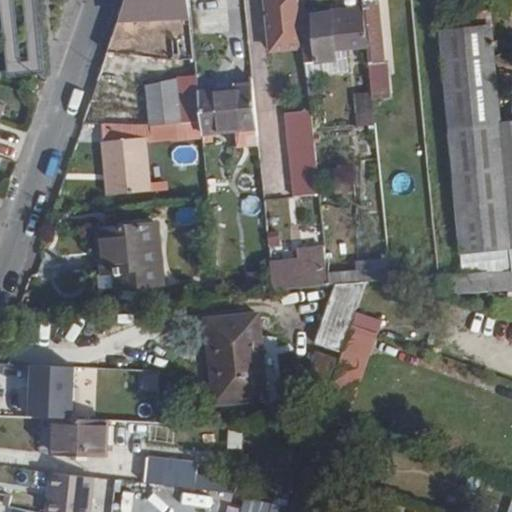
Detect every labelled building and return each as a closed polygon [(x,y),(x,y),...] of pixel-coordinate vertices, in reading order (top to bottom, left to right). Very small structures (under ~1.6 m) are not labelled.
[(189,0),(126,0),(119,23),(109,50),(175,58),(195,56),(189,0)] [(303,15),(301,0),(268,0),(274,48),(305,44),(303,15)] [(380,0),(364,0),(371,62),(387,61),(380,0)] [(339,60),(338,49),(368,47),(365,7),(312,12),(313,14),(303,15),(305,44),(307,61),(316,60),(317,63),(319,62),(321,76),(350,72),(348,60),(339,60)] [(454,177),(511,171),(511,120),(502,121),(493,23),(440,29),(454,177)] [(168,124),(182,122),(178,78),(148,84),(152,125),(165,124),(168,124)] [(377,112),(399,110),(396,85),(374,87),(377,112)] [(202,120),(203,133),(235,131),(237,146),(260,144),(254,90),(254,86),(199,91),(202,120)] [(375,121),(373,94),(356,96),(358,123),(375,121)] [(121,121),(121,103),(91,102),(90,120),(121,121)] [(294,196),(320,193),(308,109),(282,113),(294,196)] [(168,124),(171,142),(204,139),(203,136),(203,133),(202,120),(182,122),(168,124)] [(105,141),(102,141),(107,195),(171,189),(170,180),(152,182),(148,136),(166,135),(165,124),(152,125),(146,125),(103,123),(105,141)] [(511,171),(454,177),(462,254),(511,248),(511,171)] [(98,229),(103,276),(115,275),(116,289),(166,284),(160,222),(98,229)] [(273,263),(276,291),(329,285),(329,284),(328,272),(325,247),(298,250),(300,261),(273,263)] [(358,269),(328,272),(329,284),(391,279),(389,257),(357,259),(358,269)] [(511,269),(439,275),(441,295),(511,289),(511,269)] [(368,281),(354,324),(372,330),(390,279),(368,281)] [(367,281),(335,284),(315,342),(341,352),(367,281)] [(511,298),(509,298),(496,298),(495,314),(511,319),(511,298)] [(207,319),(210,346),(219,345),(224,403),(269,398),(260,313),(207,319)] [(216,404),(224,403),(219,345),(210,346),(216,404)] [(315,349),(301,387),(323,394),(336,356),(315,349)] [(54,417),(52,454),(107,457),(109,419),(54,417)] [(241,453),(243,434),(226,433),(225,452),(241,453)] [(335,473),(344,450),(322,443),(314,465),(335,473)] [(196,488),(198,475),(200,462),(148,456),(145,483),(196,489),(196,488)] [(511,461),(509,460),(501,481),(511,484),(511,461)] [(50,472),(45,511),(91,511),(96,477),(50,472)] [(237,480),(198,475),(196,488),(235,493),(237,480)] [(277,511),(279,506),(241,496),(237,511),(277,511)] [(0,500),(0,511),(12,511),(14,503),(0,500)]
